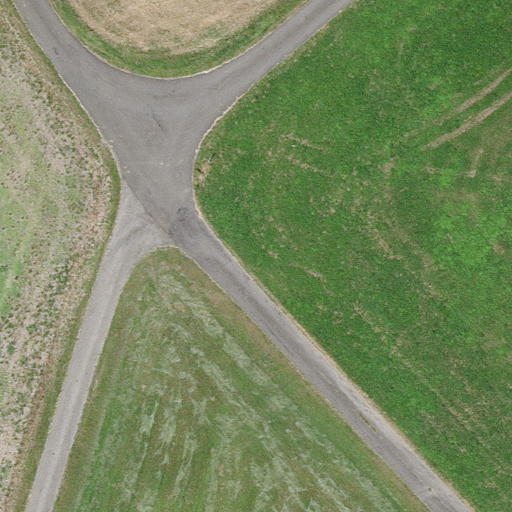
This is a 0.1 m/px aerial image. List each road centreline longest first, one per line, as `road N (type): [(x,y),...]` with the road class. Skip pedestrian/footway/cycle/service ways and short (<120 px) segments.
road 1 (track): [(443,511),(186,233),(145,160)]
road 2 (track): [(36,511),(145,160)]
road 3 (track): [(145,160),(321,0)]
road 4 (track): [(20,0),(36,33),(145,160)]
